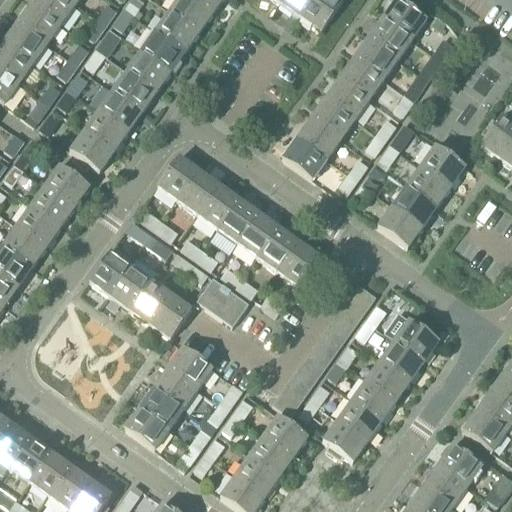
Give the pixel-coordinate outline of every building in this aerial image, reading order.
[(59,0),(36,0),(30,9),(60,30),(74,10),(63,2),(59,0)] [(59,0),(63,2),(74,10),(81,0),(59,0)] [(134,0),(123,16),(132,22),(143,7),(134,0)] [(185,0),(179,0),(168,17),(198,38),(212,19),(185,0)] [(185,0),(212,19),(218,11),(225,0),(185,0)] [(267,0),(280,9),(285,0),(267,0)] [(285,0),(280,9),(298,21),(300,23),(315,0),(285,0)] [(331,0),(315,0),(300,23),(320,37),(341,7),(331,0)] [(395,4),(380,25),(411,46),(425,25),(419,21),(422,16),(421,15),(411,8),(407,13),(395,4)] [(30,9),(16,29),(46,50),(60,30),(30,9)] [(106,10),(95,25),(104,32),(115,16),(106,10)] [(123,16),(112,31),(121,37),(132,22),(123,16)] [(168,17),(154,37),(184,58),(198,38),(168,17)] [(95,25),(84,40),(93,47),(104,32),(95,25)] [(380,25),(366,44),(396,66),(411,46),(380,25)] [(16,29),(1,49),(32,70),(46,50),(16,29)] [(154,37),(140,57),(169,78),(184,58),(154,37)] [(106,40),(95,55),(104,62),(115,46),(106,40)] [(366,44),(352,64),(382,86),(396,66),(366,44)] [(443,46),(432,61),(441,67),(452,52),(443,46)] [(1,49),(0,50),(0,77),(17,90),(32,70),(1,49)] [(78,50),(67,64),(76,71),(87,56),(78,50)] [(95,55),(84,71),(93,77),(104,62),(95,55)] [(140,57),(125,76),(155,98),(169,78),(140,57)] [(67,64),(56,80),(65,87),(76,71),(67,64)] [(352,64),(338,84),(368,105),(382,86),(352,64)] [(425,71),(418,81),(426,87),(433,78),(425,71)] [(125,76),(111,96),(141,118),(155,98),(125,76)] [(0,77),(0,107),(3,110),(17,90),(0,77)] [(77,80),(67,95),(76,102),(86,86),(77,80)] [(418,81),(410,91),(419,98),(426,87),(418,81)] [(338,84),(324,104),(354,126),(368,105),(338,84)] [(50,89),(39,105),(48,111),(59,96),(50,89)] [(67,95),(56,110),(65,117),(76,102),(67,95)] [(111,96),(97,116),(127,138),(141,118),(111,96)] [(403,101),(393,116),(402,122),(412,107),(403,101)] [(324,104),(310,124),(340,145),(354,126),(324,104)] [(39,105),(28,120),(37,126),(48,111),(39,105)] [(97,116),(83,136),(113,158),(127,138),(97,116)] [(37,126),(28,120),(24,125),(33,132),(37,126)] [(49,120),(38,135),(47,141),(58,126),(49,120)] [(488,139),(479,151),(499,165),(511,146),(511,128),(501,121),(496,128),(491,124),(490,125),(491,125),(483,135),(488,139)] [(310,124),(296,144),(326,165),(340,145),(310,124)] [(386,125),(375,140),(384,147),(395,132),(386,125)] [(404,130),(389,150),(398,157),(412,136),(404,130)] [(83,136),(68,156),(75,161),(72,166),(72,167),(73,167),(83,174),(86,169),(98,178),(113,158),(83,136)] [(14,140),(3,155),(12,162),(23,146),(14,140)] [(375,140),(364,156),(373,162),(384,147),(375,140)] [(296,144),(281,164),(311,185),(326,165),(296,144)] [(511,146),(499,165),(511,174),(511,146)] [(389,150),(378,166),(387,172),(398,157),(389,150)] [(434,151),(419,172),(449,193),(464,173),(434,151)] [(24,155),(13,170),(22,177),(33,161),(24,155)] [(178,162),(156,192),(176,206),(198,177),(178,162)] [(358,165),(347,180),(356,187),(367,171),(358,165)] [(13,170),(2,185),(11,192),(22,177),(13,170)] [(58,171),(44,191),(63,206),(74,213),(88,193),(58,171)] [(419,172),(405,192),(435,213),(449,193),(419,172)] [(198,177),(176,206),(196,221),(218,191),(198,177)] [(347,180),(336,195),(345,202),(356,187),(347,180)] [(361,190),(350,205),(359,212),(370,196),(361,190)] [(44,191),(29,211),(59,233),(74,213),(63,206),(44,191)] [(218,191),(196,221),(216,235),(238,205),(218,191)] [(405,192),(391,211),(421,233),(435,213),(405,192)] [(238,205),(216,235),(236,249),(258,219),(238,205)] [(29,211),(15,231),(45,253),(59,233),(29,211)] [(391,211),(376,232),(406,253),(421,233),(391,211)] [(146,217),(140,226),(155,237),(162,228),(146,217)] [(258,219),(236,249),(256,263),(278,234),(258,219)] [(162,228),(155,237),(170,248),(177,239),(162,228)] [(15,231),(1,251),(31,273),(45,253),(15,231)] [(136,231),(130,240),(145,251),(152,242),(136,231)] [(278,234),(256,263),(276,278),(298,248),(278,234)] [(152,242),(145,251),(160,262),(167,252),(152,242)] [(186,245),(180,254),(195,265),(201,256),(186,245)] [(298,248),(276,278),(297,292),(301,285),(306,289),(307,288),(314,277),(309,274),(318,262),(298,248)] [(0,250),(0,280),(17,293),(31,273),(1,251),(0,250)] [(201,256),(195,265),(210,276),(217,267),(201,256)] [(110,257),(88,288),(108,301),(108,302),(130,272),(129,271),(110,257)] [(176,259),(170,268),(185,279),(192,270),(176,259)] [(192,270),(185,279),(200,290),(207,281),(192,270)] [(130,272),(108,302),(128,316),(150,286),(130,272)] [(226,274),(220,283),(235,294),(241,285),(226,274)] [(0,280),(0,311),(2,313),(17,293),(0,280)] [(212,284),(195,307),(198,309),(231,333),(248,310),(230,297),(221,291),(212,284)] [(241,285),(235,294),(250,304),(257,295),(241,285)] [(150,286),(128,316),(148,330),(169,300),(150,286)] [(357,290),(350,300),(368,312),(375,302),(357,290)] [(169,300),(148,330),(169,345),(190,315),(169,300)] [(350,300),(343,310),(361,322),(368,312),(350,300)] [(266,302),(260,311),(275,322),(282,313),(266,302)] [(343,310),(335,320),(353,332),(361,322),(343,310)] [(376,311),(365,326),(374,333),(385,318),(376,311)] [(335,320),(328,330),(346,342),(353,332),(335,320)] [(365,326),(354,342),(363,348),(374,333),(365,326)] [(407,326),(393,346),(423,368),(437,347),(407,326)] [(328,330),(321,340),(339,352),(346,342),(328,330)] [(321,340),(314,350),(332,363),(339,352),(321,340)] [(393,346),(379,366),(409,388),(423,368),(393,346)] [(314,350),(307,360),(325,372),(332,363),(314,350)] [(348,351),(337,366),(346,373),(357,357),(348,351)] [(181,353),(166,374),(196,395),(211,375),(181,353)] [(307,360),(300,370),(318,383),(325,372),(307,360)] [(511,364),(503,376),(511,382),(511,364)] [(337,366),(326,381),(335,388),(346,373),(337,366)] [(379,366),(364,386),(395,407),(409,388),(379,366)] [(300,370),(293,380),(310,393),(318,383),(300,370)] [(166,374),(152,394),(182,415),(196,395),(166,374)] [(511,382),(503,376),(489,396),(511,412),(511,382)] [(293,380),(285,390),(303,403),(310,393),(293,380)] [(364,386),(350,406),(380,427),(395,407),(364,386)] [(285,390),(278,400),(296,413),(303,403),(285,390)] [(319,391),(308,406),(317,412),(328,397),(319,391)] [(152,394),(138,414),(168,435),(182,415),(152,394)] [(228,395),(218,410),(227,417),(237,401),(228,395)] [(511,412),(489,396),(475,416),(505,437),(511,427),(511,412)] [(278,400),(271,410),(289,423),(296,413),(278,400)] [(242,405),(231,420),(241,427),(251,411),(242,405)] [(308,406),(298,421),(307,427),(317,412),(308,406)] [(350,406),(336,426),(366,447),(380,427),(350,406)] [(218,410),(207,426),(216,432),(227,417),(218,410)] [(138,414),(124,434),(154,455),(168,435),(138,414)] [(475,416),(461,436),(476,447),(491,457),(505,437),(475,416)] [(231,420),(221,435),(230,442),(241,427),(231,420)] [(276,421),(261,442),(291,464),(306,443),(276,421)] [(0,422),(0,443),(10,430),(9,429),(0,422)] [(336,426),(321,446),(328,451),(325,456),(326,456),(336,464),(339,459),(352,468),(366,447),(336,426)] [(10,430),(0,443),(0,467),(9,474),(30,444),(29,443),(10,430)] [(200,435),(189,450),(198,457),(209,441),(200,435)] [(261,442),(247,462),(277,484),(291,464),(261,442)] [(30,444),(9,474),(27,487),(49,457),(30,444)] [(214,445),(203,460),(212,467),(223,451),(214,445)] [(189,450),(178,465),(188,472),(198,457),(189,450)] [(450,451),(436,471),(466,492),(481,472),(474,467),(477,462),(476,462),(466,454),(463,459),(450,451)] [(49,457),(27,487),(47,501),(63,479),(69,471),(49,457)] [(203,460),(192,475),(201,482),(212,467),(203,460)] [(247,462),(233,482),(263,504),(277,484),(247,462)] [(63,479),(47,501),(62,511),(71,511),(90,486),(89,486),(69,471),(63,479)] [(436,471),(421,491),(450,511),(452,511),(466,492),(436,471)] [(233,482),(219,502),(232,511),(257,511),(263,504),(233,482)] [(90,486),(71,511),(101,511),(110,501),(90,486)] [(408,511),(407,511),(408,511),(450,511),(421,491),(421,492),(408,511)] [(129,495),(118,510),(121,511),(130,511),(138,501),(129,495)] [(0,496),(0,508),(4,511),(9,511),(14,506),(0,496)] [(488,506),(497,511),(500,509),(502,505),(493,498),(492,500),(488,506)]
